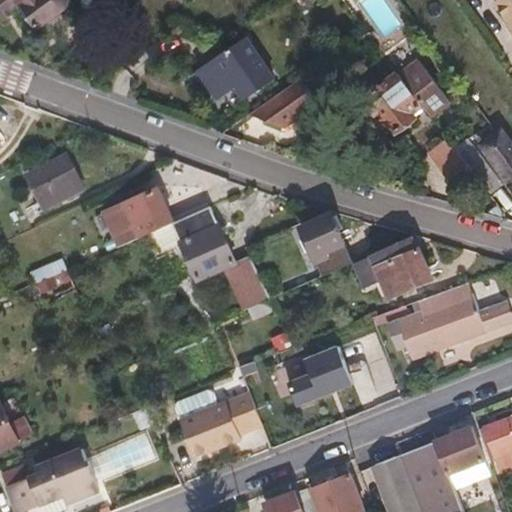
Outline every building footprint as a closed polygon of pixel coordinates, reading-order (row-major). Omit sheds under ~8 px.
[(68,0),(0,0),(0,13),(4,18),(13,11),(19,17),(25,11),(39,28),(66,8),(68,4),(68,0)] [(354,13),(371,0),(345,0),(344,1),(347,5),(354,13)] [(511,0),(497,0),(496,2),(510,21),(511,23),(511,0)] [(368,33),(354,13),(347,5),(339,11),(356,33),(343,42),(348,47),(368,33)] [(19,17),(13,11),(4,18),(9,24),(19,17)] [(275,80),(246,37),(200,70),(219,99),(237,87),(247,80),(256,94),(275,80)] [(420,60),(400,76),(422,104),(433,119),(453,103),(420,60)] [(400,76),(398,73),(363,99),(374,114),(381,110),(396,130),(415,116),(413,112),(422,104),(400,76)] [(286,126),(320,103),(302,78),(268,102),(286,126)] [(256,94),(247,80),(237,87),(246,100),(256,94)] [(286,126),(268,102),(252,113),(286,126)] [(511,144),(503,132),(483,147),(511,185),(511,144)] [(455,149),(447,138),(435,147),(446,163),(458,153),(455,149)] [(501,188),(467,141),(455,149),(458,153),(490,196),(501,188)] [(82,183),(69,156),(29,175),(42,202),(50,198),(82,183)] [(55,207),(86,192),(82,183),(50,198),(55,207)] [(173,224),(176,222),(160,188),(107,211),(122,246),(173,224)] [(236,262),(211,207),(176,222),(173,224),(198,279),(236,262)] [(354,263),(333,215),(302,228),(317,260),(328,256),(335,271),(354,263)] [(433,277),(420,248),(417,249),(412,238),(354,263),(366,289),(384,281),(391,296),(433,277)] [(264,281),(251,255),(239,261),(256,296),(268,291),(264,281)] [(68,270),(63,260),(46,268),(50,278),(68,270)] [(50,278),(46,268),(33,274),(37,284),(50,278)] [(282,287),(276,276),(264,281),(268,291),(272,299),(307,283),(304,277),(282,287)] [(478,311),(472,295),(470,295),(465,284),(421,300),(425,312),(402,320),(416,356),(486,331),(478,311)] [(511,308),(509,300),(478,311),(486,331),(511,320),(511,308)] [(376,326),(409,313),(407,305),(373,318),(376,326)] [(355,384),(341,346),(308,359),(314,372),(292,382),(301,404),(355,384)] [(264,426),(252,394),(182,423),(197,459),(244,440),(242,435),(264,426)] [(0,451),(20,442),(2,401),(0,402),(0,451)] [(511,417),(485,427),(496,457),(499,456),(505,472),(511,469),(511,417)] [(451,475),(485,461),(472,428),(437,441),(451,475)] [(451,475),(437,441),(370,468),(387,511),(465,511),(457,491),(451,475)] [(68,504),(101,491),(84,448),(36,467),(39,475),(8,488),(18,511),(26,511),(64,497),(68,504)] [(451,475),(457,491),(491,477),(485,461),(451,475)] [(352,477),(314,491),(322,511),(353,511),(364,508),(352,477)] [(511,511),(502,486),(493,490),(501,511),(511,511)] [(318,511),(310,487),(269,503),(272,511),(318,511)]
